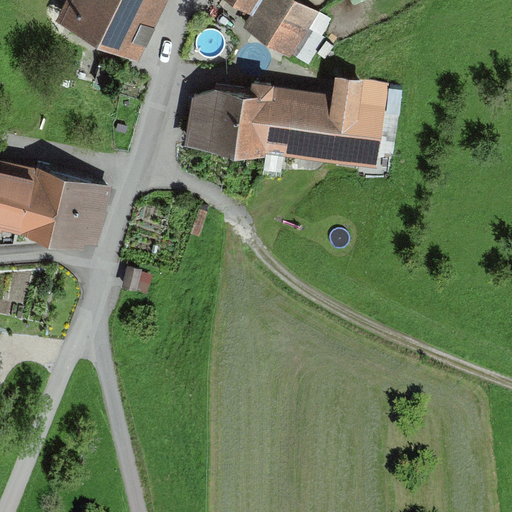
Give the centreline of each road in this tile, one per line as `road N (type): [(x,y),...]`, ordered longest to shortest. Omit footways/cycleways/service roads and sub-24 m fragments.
road 1 (track): [(511,388),(345,318),(285,282),(225,203),(138,164)]
road 2 (track): [(186,0),(104,265)]
road 3 (unclassified): [(7,511),(104,265)]
road 4 (track): [(79,331),(100,337),(139,511)]
road 5 (track): [(0,140),(138,164)]
